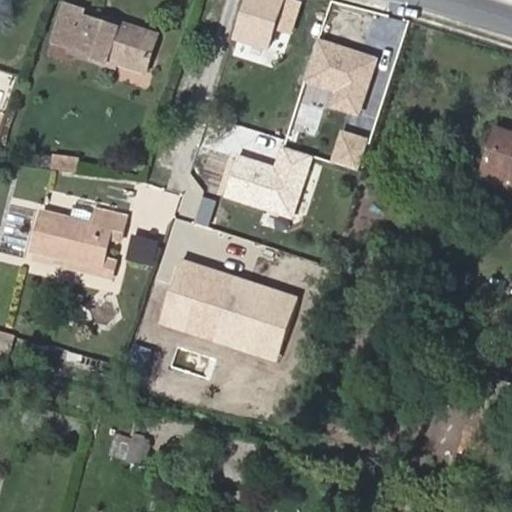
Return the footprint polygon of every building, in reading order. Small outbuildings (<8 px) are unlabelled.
[(252,0),(239,37),(269,48),(286,0),(252,0)] [(88,59),(91,52),(118,61),(146,71),(159,34),(120,20),(118,27),(100,21),(83,15),(85,10),(66,4),(54,38),(73,45),(70,53),(88,59)] [(103,14),(100,21),(118,27),(120,20),(103,14)] [(118,61),(91,52),(88,59),(115,69),(118,61)] [(511,130),(499,127),(481,182),(500,189),(503,178),(511,181),(511,130)] [(81,157),(55,153),(52,169),(79,173),(81,157)] [(511,181),(503,178),(500,189),(511,192),(511,181)] [(44,210),(35,249),(69,257),(104,266),(106,258),(112,236),(123,239),(129,217),(98,208),(94,223),(44,210)] [(154,261),(157,241),(135,238),(132,259),(154,261)] [(104,266),(69,257),(67,266),(114,277),(117,261),(106,258),(104,266)] [(0,332),(0,353),(9,356),(14,336),(0,332)] [(496,442),(511,397),(511,385),(487,377),(468,431),(496,442)] [(119,429),(108,455),(141,468),(152,442),(119,429)]
